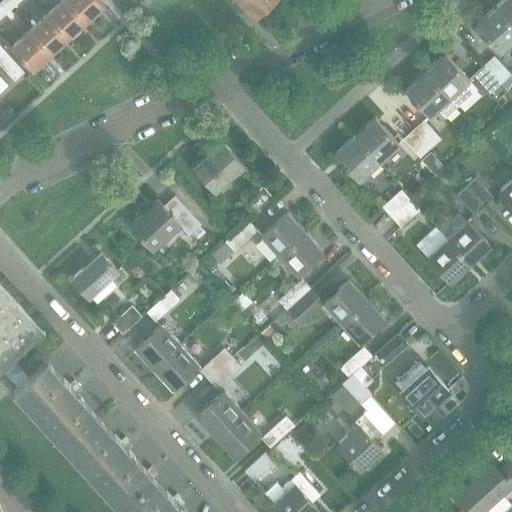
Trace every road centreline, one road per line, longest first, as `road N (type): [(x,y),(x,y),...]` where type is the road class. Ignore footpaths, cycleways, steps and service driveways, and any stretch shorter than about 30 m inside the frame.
road 1 (residential): [(236,511),(0,250)]
road 2 (residential): [(0,185),(221,78)]
road 3 (residential): [(365,511),(487,395),(484,376),(450,330)]
road 4 (residential): [(450,330),(287,158)]
road 5 (residential): [(287,158),(461,0)]
road 6 (residential): [(221,78),(237,63),(280,54),(374,0)]
